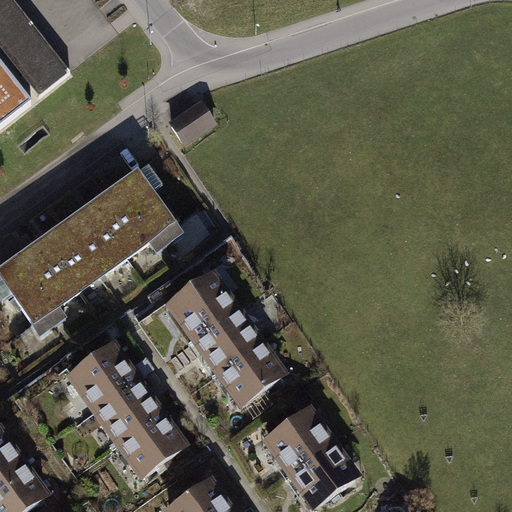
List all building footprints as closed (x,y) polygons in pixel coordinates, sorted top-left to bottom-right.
[(71,75),(11,0),(0,0),(0,49),(40,100),(71,75)] [(0,130),(33,105),(0,63),(0,130)] [(203,108),(173,128),(185,146),(216,126),(203,108)] [(172,228),(138,180),(0,279),(35,327),(33,329),(41,340),(67,322),(59,311),(150,246),(158,257),(183,238),(175,227),(172,228)] [(173,308),(197,342),(235,314),(211,281),(173,308)] [(197,342),(221,375),(259,348),(235,314),(197,342)] [(221,375),(245,408),(283,381),(259,348),(221,375)] [(74,380),(98,413),(137,385),(113,352),(74,380)] [(147,361),(138,368),(146,379),(155,372),(147,361)] [(98,413),(122,446),(161,419),(137,385),(98,413)] [(270,443),(294,477),(332,449),(308,416),(270,443)] [(122,446),(146,480),(185,452),(161,419),(122,446)] [(0,483),(22,468),(0,437),(0,483)] [(294,477),(318,510),(356,483),(332,449),(294,477)] [(0,483),(0,511),(31,511),(46,501),(22,468),(0,483)] [(173,511),(227,511),(209,487),(173,511)]
